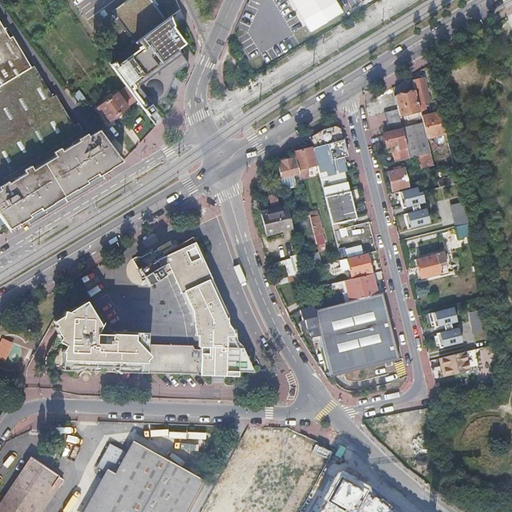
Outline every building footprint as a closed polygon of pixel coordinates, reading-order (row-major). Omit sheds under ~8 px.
[(153,0),(124,0),(109,11),(132,42),(166,17),(153,0)] [(348,11),(341,0),(297,0),(317,30),(348,11)] [(0,190),(0,217),(9,230),(123,162),(99,130),(90,135),(87,132),(86,133),(76,117),(73,119),(58,93),(56,94),(41,68),(37,70),(22,45),(19,46),(0,16),(0,188),(1,190),(0,190)] [(181,46),(185,43),(166,17),(132,42),(138,51),(114,69),(126,86),(136,99),(148,115),(155,110),(151,105),(163,96),(170,82),(167,78),(188,63),(182,54),(185,51),(181,46)] [(422,79),(412,82),(414,92),(419,111),(422,123),(426,139),(444,135),(439,112),(426,116),(423,104),(428,103),(422,79)] [(118,92),(98,106),(109,120),(128,106),(128,105),(136,99),(126,86),(118,92)] [(397,116),(419,111),(414,92),(403,94),(392,97),(396,110),(397,116)] [(402,135),(400,128),(397,116),(396,110),(383,113),(387,133),(382,134),(385,148),(396,145),(398,152),(393,153),(395,162),(408,159),(402,135)] [(429,154),(426,139),(422,123),(400,128),(402,135),(408,159),(417,157),(429,154)] [(313,148),(318,170),(319,172),(334,169),(332,160),(347,156),(341,130),(336,126),(324,129),(310,138),(313,148)] [(295,158),(301,180),(308,178),(306,168),(314,167),(315,170),(318,170),(313,148),(307,149),(294,152),(295,158)] [(421,171),(433,169),(429,154),(417,157),(421,171)] [(283,190),(302,186),(301,180),(295,158),(282,161),(276,163),(283,190)] [(319,172),(332,224),(356,218),(347,181),(338,183),(334,169),(319,172)] [(391,192),(407,188),(402,170),(387,173),(391,192)] [(456,183),(454,175),(436,180),(437,188),(447,185),(456,183)] [(262,214),(267,234),(293,228),(287,207),(262,214)] [(315,235),(322,233),(318,215),(310,217),(315,235)] [(470,237),(467,225),(457,228),(460,240),(470,237)] [(315,235),(317,245),(324,243),(322,233),(315,235)] [(57,333),(46,354),(46,369),(103,371),(103,367),(114,367),(114,371),(132,372),(132,368),(143,368),(143,372),(238,376),(242,369),(250,369),(247,361),(249,357),(245,356),(241,349),(234,348),(233,346),(231,346),(230,336),(231,335),(231,333),(230,332),(229,332),(228,332),(227,332),(225,322),(226,320),(225,319),(223,318),(221,309),(221,308),(221,307),(200,260),(201,260),(204,258),(200,249),(199,249),(198,247),(197,246),(192,237),(162,255),(171,270),(173,269),(174,271),(172,272),(195,316),(195,328),(197,328),(197,339),(201,340),(201,349),(195,348),(191,346),(156,345),(156,348),(150,348),(150,345),(144,345),(116,344),(113,338),(111,338),(111,335),(108,335),(108,330),(106,327),(96,327),(96,318),(92,318),(92,311),(88,311),(82,302),(66,312),(63,311),(62,314),(52,321),(55,324),(54,327),(57,333)] [(352,247),(344,248),(344,256),(353,255),(352,247)] [(317,251),(308,254),(311,262),(319,259),(317,251)] [(367,253),(347,258),(351,276),(371,271),(367,253)] [(439,276),(445,274),(441,254),(415,261),(417,268),(418,272),(419,279),(439,274),(439,276)] [(290,258),(283,260),(287,275),(293,274),(290,258)] [(164,274),(155,260),(138,271),(146,284),(153,280),(154,281),(164,274)] [(228,315),(201,260),(200,260),(221,307),(221,308),(221,309),(223,318),(225,319),(226,320),(225,322),(227,332),(228,332),(229,332),(230,332),(231,333),(231,335),(230,336),(231,346),(233,346),(234,348),(241,349),(242,348),(238,345),(236,341),(235,338),(235,335),(234,332),(232,328),(230,325),(228,322),(228,318),(228,315)] [(303,269),(305,278),(308,290),(315,288),(310,267),(303,269)] [(351,301),(377,295),(372,274),(346,281),(351,301)] [(346,303),(351,301),(346,281),(341,282),(346,303)] [(319,333),(388,316),(383,293),(377,295),(351,301),(346,303),(313,311),(318,329),(319,333)] [(324,352),(393,334),(388,316),(319,333),(323,348),(324,352)] [(319,349),(323,348),(319,333),(318,329),(310,331),(311,340),(319,349)] [(399,360),(393,334),(324,352),(329,376),(399,360)] [(468,372),(464,353),(438,359),(442,378),(468,372)] [(60,369),(60,370),(207,375),(143,372),(143,368),(132,368),(132,372),(114,371),(114,367),(103,367),(103,371),(60,369)] [(69,439),(63,450),(73,456),(79,444),(69,439)] [(280,511),(302,466),(249,440),(214,511),(280,511)] [(185,511),(204,481),(132,441),(91,511),(185,511)] [(96,465),(112,475),(125,452),(109,442),(96,465)] [(0,501),(0,511),(32,511),(57,474),(30,456),(0,501)] [(391,511),(392,511),(374,494),(371,486),(344,471),(338,472),(323,499),(326,500),(318,511),(391,511)] [(57,474),(32,511),(45,511),(66,480),(57,474)]
